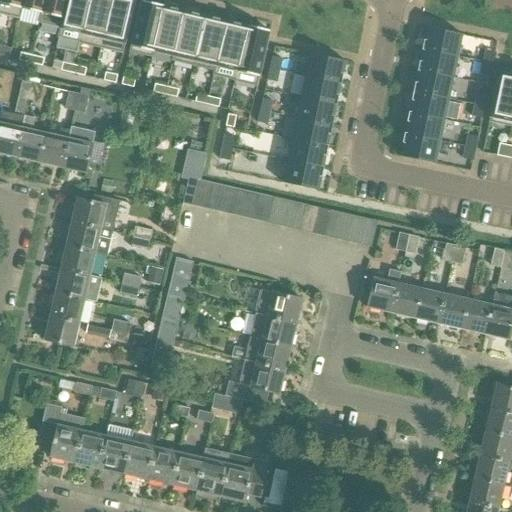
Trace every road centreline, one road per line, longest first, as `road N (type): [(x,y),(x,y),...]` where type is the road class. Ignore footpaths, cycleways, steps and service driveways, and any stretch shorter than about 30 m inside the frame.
road 1 (residential): [(511,202),(370,170),(364,156),(392,0)]
road 2 (residential): [(436,420),(324,396),(318,385),(332,329),(438,352),(448,367)]
road 3 (residential): [(0,193),(15,196),(0,299)]
